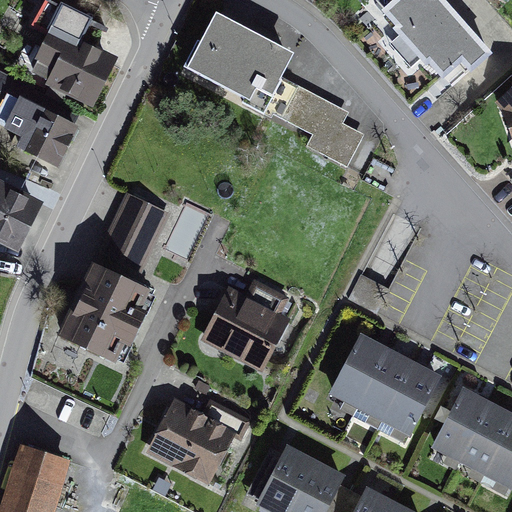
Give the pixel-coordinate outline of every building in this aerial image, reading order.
[(490,61),(434,0),(408,0),(386,20),(398,33),(393,37),(425,72),(430,67),(441,80),(460,63),(466,69),(473,77),(490,61)] [(29,81),(93,112),(117,65),(83,48),(95,24),(65,9),(29,81)] [(216,20),(187,73),(262,114),(291,61),(216,20)] [(312,135),(306,147),(346,168),(363,136),(341,125),(347,114),(298,89),(282,119),(312,135)] [(0,136),(58,168),(77,134),(0,91),(0,136)] [(511,92),(494,109),(511,129),(511,92)] [(0,248),(18,257),(40,210),(0,191),(0,248)] [(169,224),(120,198),(84,264),(98,272),(133,290),(169,224)] [(98,272),(61,341),(117,371),(154,302),(133,290),(98,272)] [(230,293),(204,345),(263,375),(289,323),(230,293)] [(362,331),(330,391),(411,433),(443,373),(362,331)] [(511,409),(464,385),(432,445),(511,487),(511,409)] [(176,404),(149,456),(212,489),(240,437),(176,404)] [(287,442),(257,502),(275,511),(325,511),(346,472),(287,442)] [(19,450),(0,506),(0,511),(55,511),(71,467),(19,450)] [(422,511),(367,483),(352,511),(422,511)]
